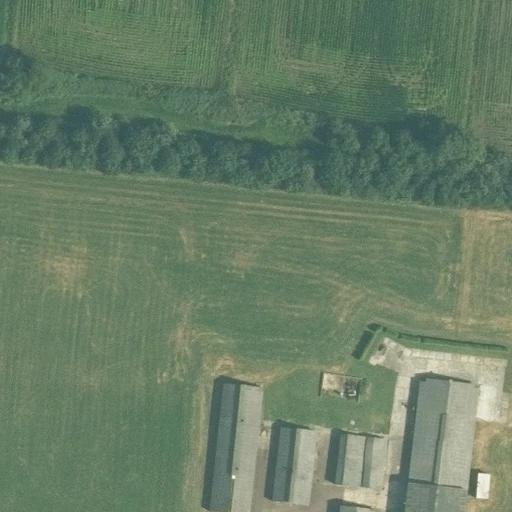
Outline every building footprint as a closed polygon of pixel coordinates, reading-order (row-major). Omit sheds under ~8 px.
[(418,384),(402,511),(463,511),(478,392),(418,384)] [(221,385),(207,511),(249,511),(262,389),(221,385)] [(279,429),(272,503),(307,507),(315,433),(279,429)] [(339,436),(333,486),(358,490),(363,439),(339,436)] [(361,481),(360,488),(379,491),(380,483),(385,440),(366,438),(361,481)]
